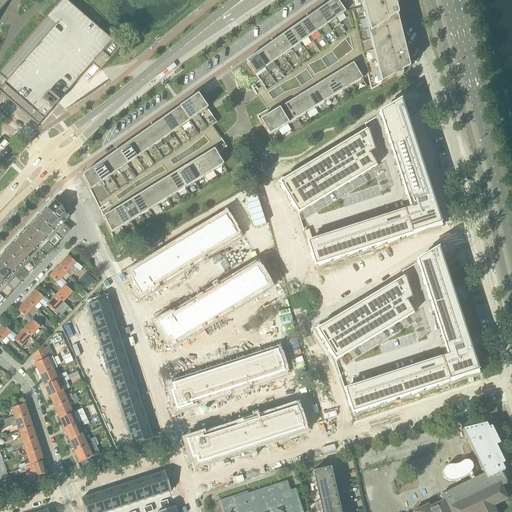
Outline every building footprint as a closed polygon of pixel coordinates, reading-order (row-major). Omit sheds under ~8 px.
[(44,20),(0,70),(0,79),(0,80),(4,84),(3,85),(13,94),(43,120),(52,110),(58,103),(92,65),(100,72),(102,70),(105,66),(120,48),(65,0),(61,0),(46,18),(44,20)] [(335,0),(334,0),(326,6),(327,8),(336,20),(345,13),(336,1),(335,0)] [(348,0),(349,1),(352,0),(353,4),(364,2),(379,65),(366,73),(370,87),(371,91),(392,78),(402,76),(401,73),(408,69),(409,69),(408,66),(391,0),(348,0)] [(326,6),(317,12),(318,14),(327,26),(336,20),(327,8),(326,6)] [(309,18),(308,18),(318,32),(327,26),(318,14),(317,12),(309,18)] [(308,18),(299,24),(309,38),(318,32),(308,18)] [(299,24),(290,31),(300,45),(309,38),(299,24)] [(290,31),(282,37),(291,51),(300,45),(290,31)] [(282,37),(273,43),(282,57),(291,51),(282,37)] [(273,43),(264,49),(274,63),(282,57),(273,43)] [(264,49),(255,55),(265,69),(274,63),(264,49)] [(252,57),(246,62),(247,64),(255,76),(256,76),(265,69),(255,55),(252,57)] [(352,65),(343,70),(345,74),(352,86),(362,80),(355,68),(352,65)] [(343,70),(334,76),(336,80),(343,91),(352,86),(345,74),(343,70)] [(334,76),(324,82),(327,86),(334,97),(343,91),(336,80),(334,76)] [(259,82),(251,88),(252,90),(253,91),(256,96),(265,89),(260,81),(259,82)] [(324,82),(315,87),(318,91),(325,103),(334,97),(327,86),(324,82)] [(315,87),(306,93),(308,97),(315,108),(325,103),(318,91),(315,87)] [(306,93),(297,99),(299,103),(306,114),(315,108),(308,97),(306,93)] [(197,96),(188,102),(198,116),(197,116),(202,124),(207,120),(211,127),(212,126),(217,123),(209,112),(206,108),(198,96),(197,96)] [(297,99),(287,104),(290,108),(297,120),(306,114),(299,103),(297,99)] [(188,102),(179,108),(189,122),(197,116),(198,116),(188,102)] [(287,104),(278,110),(281,114),(288,125),(297,120),(290,108),(287,104)] [(309,230),(303,232),(307,244),(315,267),(439,226),(433,206),(429,194),(426,194),(402,121),(400,113),(399,110),(401,110),(402,110),(399,104),(379,116),(379,117),(380,120),(406,201),(414,199),(417,208),(424,206),(424,209),(313,245),(313,243),(313,242),(309,230)] [(179,108),(170,114),(180,128),(189,122),(179,108)] [(278,110),(270,115),(272,119),(271,119),(278,131),(279,131),(282,136),(291,130),(288,125),(281,114),(278,110)] [(267,111),(256,117),(261,123),(262,127),(269,137),(278,131),(271,119),(272,119),(270,115),(267,111)] [(170,114),(162,121),(171,135),(180,128),(170,114)] [(162,121),(153,127),(162,141),(171,135),(162,121)] [(153,127),(144,133),(154,147),(162,141),(153,127)] [(367,132),(280,184),(297,214),(298,214),(299,213),(376,167),(369,155),(374,152),(367,132)] [(144,133),(135,139),(145,153),(154,147),(144,133)] [(135,139),(126,145),(136,159),(145,153),(135,139)] [(221,139),(212,146),(218,154),(227,148),(225,145),(224,144),(221,139)] [(126,145),(117,152),(127,166),(136,159),(126,145)] [(214,150),(204,156),(207,161),(213,171),(223,166),(217,155),(214,150)] [(117,152),(108,158),(110,160),(118,172),(127,166),(117,152)] [(204,156),(195,162),(198,166),(204,177),(213,171),(207,161),(204,156)] [(108,158),(100,164),(101,166),(109,178),(118,172),(110,160),(108,158)] [(195,162),(186,167),(188,172),(195,183),(204,177),(198,166),(195,162)] [(100,164),(91,170),(92,172),(101,184),(109,178),(101,166),(100,164)] [(186,167),(176,173),(179,178),(186,188),(195,183),(188,172),(186,167)] [(91,170),(82,176),(83,178),(85,183),(94,200),(103,193),(99,185),(101,184),(92,172),(91,170)] [(176,173),(167,179),(170,183),(177,194),(186,188),(179,178),(176,173)] [(167,179),(158,184),(161,189),(167,200),(177,194),(170,183),(167,179)] [(158,184),(149,190),(152,194),(158,205),(167,200),(161,189),(158,184)] [(149,190),(140,196),(142,200),(149,211),(158,205),(152,194),(149,190)] [(140,196),(130,201),(133,206),(140,217),(149,211),(142,200),(140,196)] [(130,201),(121,207),(124,211),(131,222),(140,217),(133,206),(130,201)] [(54,202),(0,259),(0,305),(70,231),(64,226),(66,223),(65,222),(69,217),(64,207),(61,209),(54,202)] [(110,207),(100,213),(111,234),(121,228),(115,217),(113,212),(110,207)] [(121,207),(113,212),(115,217),(121,228),(131,222),(124,211),(121,207)] [(225,217),(131,273),(134,279),(131,280),(141,296),(154,289),(152,286),(236,235),(233,230),(234,230),(229,222),(228,222),(225,217)] [(350,389),(344,391),(352,414),(435,387),(477,373),(470,353),(466,341),(463,342),(440,269),(438,263),(437,261),(436,258),(438,257),(438,258),(439,258),(437,251),(416,264),(417,268),(418,270),(443,348),(444,348),(451,346),(454,355),(461,353),(462,356),(351,392),(350,390),(350,389)] [(59,266),(66,273),(74,265),(80,271),(82,268),(76,263),(75,263),(68,256),(68,257),(69,257),(60,266),(59,266)] [(62,278),(66,273),(59,266),(60,267),(51,276),(50,275),(50,276),(57,283),(59,286),(64,281),(62,278)] [(171,317),(158,324),(167,340),(170,339),(173,344),(267,287),(264,282),(265,282),(260,273),(259,274),(256,269),(172,319),(171,317)] [(78,281),(86,289),(94,281),(86,273),(78,281)] [(405,279),(317,332),(335,361),(336,361),(338,360),(340,358),(413,314),(412,313),(406,302),(411,299),(405,279)] [(67,285),(64,281),(59,286),(62,290),(57,296),(56,295),(56,296),(63,302),(72,293),(66,287),(67,285)] [(27,300),(34,307),(39,302),(42,304),(46,300),(43,297),(43,298),(35,291),(36,292),(28,301),(27,300)] [(63,302),(56,296),(55,296),(56,297),(52,301),(51,303),(46,300),(42,304),(46,307),(47,306),(54,312),(63,302)] [(17,310),(24,317),(26,320),(31,315),(29,312),(34,307),(27,300),(26,301),(27,301),(18,311),(17,310)] [(106,300),(86,306),(90,316),(109,309),(106,300)] [(109,309),(90,316),(93,325),(112,318),(109,309)] [(60,317),(58,319),(61,322),(66,317),(63,314),(60,317)] [(23,330),(31,337),(40,327),(33,321),(34,320),(31,315),(26,320),(30,324),(24,330),(23,330)] [(112,318),(93,325),(95,333),(115,326),(112,318)] [(0,341),(1,342),(6,337),(9,339),(14,334),(10,332),(3,325),(2,326),(3,326),(2,327),(0,329),(0,341)] [(115,326),(95,333),(98,341),(118,334),(115,326)] [(31,337),(23,330),(24,331),(18,337),(14,334),(9,339),(13,342),(15,340),(21,347),(31,337)] [(118,334),(98,341),(100,349),(120,342),(118,334)] [(120,342),(100,349),(103,357),(123,350),(120,342)] [(33,357),(37,364),(35,365),(40,376),(53,370),(52,370),(57,368),(52,357),(48,358),(43,347),(42,347),(33,357)] [(123,350),(103,357),(106,365),(125,358),(123,350)] [(174,391),(171,393),(177,410),(191,406),(190,403),(283,372),(282,367),(279,357),(279,358),(277,352),(172,386),(174,391)] [(125,358),(106,365),(108,373),(128,366),(125,358)] [(128,366),(108,373),(111,381),(131,374),(128,366)] [(53,370),(40,376),(45,387),(58,381),(53,370)] [(131,374),(111,381),(114,389),(133,382),(131,374)] [(58,381),(45,387),(50,398),(62,392),(60,387),(64,385),(63,383),(61,380),(61,379),(58,381)] [(133,382),(114,389),(116,397),(136,390),(133,382)] [(136,390),(116,397),(119,405),(138,398),(136,390)] [(62,392),(50,398),(54,408),(67,403),(71,401),(73,400),(72,397),(71,395),(65,398),(62,392)] [(138,398),(119,405),(121,413),(141,406),(138,398)] [(67,403),(54,408),(59,419),(72,414),(67,403)] [(4,421),(5,424),(29,416),(25,405),(12,409),(14,418),(11,418),(4,421)] [(486,408),(489,416),(497,413),(495,405),(486,408)] [(141,406),(121,413),(124,421),(144,414),(141,406)] [(201,437),(187,442),(193,459),(196,458),(198,464),(302,430),(300,424),(301,424),(298,415),(297,415),(295,409),(202,440),(201,437)] [(72,414),(59,419),(64,430),(81,423),(87,420),(82,410),(72,414)] [(144,414),(124,421),(127,429),(146,422),(144,414)] [(29,416),(5,424),(6,428),(12,426),(13,428),(17,427),(19,432),(32,428),(29,416)] [(146,422),(127,429),(129,437),(149,430),(146,422)] [(81,423),(64,430),(69,441),(86,434),(83,426),(82,426),(81,423)] [(438,505),(438,504),(437,505),(433,507),(432,507),(433,508),(429,510),(427,506),(426,507),(427,507),(422,509),(422,510),(418,511),(417,511),(416,511),(494,511),(493,507),(506,501),(500,487),(506,484),(500,473),(503,471),(501,465),(503,464),(495,447),(498,445),(490,428),(487,429),(485,425),(461,431),(483,475),(473,480),(470,473),(471,471),(472,468),(471,466),(470,464),(468,462),(465,462),(463,462),(461,463),(459,465),(457,466),(454,466),(452,466),(450,466),(447,467),(445,468),(443,470),(442,472),(441,474),(442,477),(443,479),(444,481),(447,482),(449,483),(451,483),(454,482),(456,482),(459,481),(461,480),(463,479),(465,478),(467,476),(470,481),(448,492),(448,493),(439,497),(442,503),(438,505)] [(19,445),(23,443),(36,439),(32,428),(19,432),(21,438),(16,439),(17,441),(11,443),(12,447),(19,445)] [(149,430),(129,437),(132,446),(152,440),(149,430)] [(86,434),(69,441),(74,452),(91,445),(89,441),(86,434)] [(37,441),(36,439),(23,443),(19,445),(12,447),(14,451),(20,449),(20,448),(24,446),(27,455),(40,451),(37,441)] [(91,445),(74,452),(79,463),(99,454),(96,446),(98,445),(97,442),(91,445)] [(24,464),(18,466),(20,470),(44,462),(40,451),(27,455),(29,460),(24,462),(24,464)] [(35,478),(47,473),(44,462),(20,470),(21,473),(25,472),(29,482),(36,480),(35,478)] [(339,511),(330,469),(312,473),(321,511),(339,511)] [(164,473),(154,476),(161,496),(170,492),(164,473)] [(154,476),(146,478),(153,498),(161,496),(154,476)] [(244,481),(242,476),(234,478),(236,484),(244,481)] [(146,478),(138,481),(145,501),(153,498),(146,478)] [(138,481),(130,484),(137,503),(145,501),(138,481)] [(247,492),(219,501),(223,511),(230,511),(232,508),(237,511),(302,511),(295,489),(290,491),(287,481),(248,494),(247,492)] [(130,484),(122,486),(129,506),(137,503),(130,484)] [(122,486),(114,489),(121,509),(129,506),(122,486)] [(114,489),(106,492),(113,511),(121,509),(114,489)] [(106,492),(98,494),(104,511),(110,511),(113,511),(106,492)] [(104,511),(98,494),(90,497),(95,511),(104,511)] [(95,511),(90,497),(81,500),(84,511),(95,511)]
